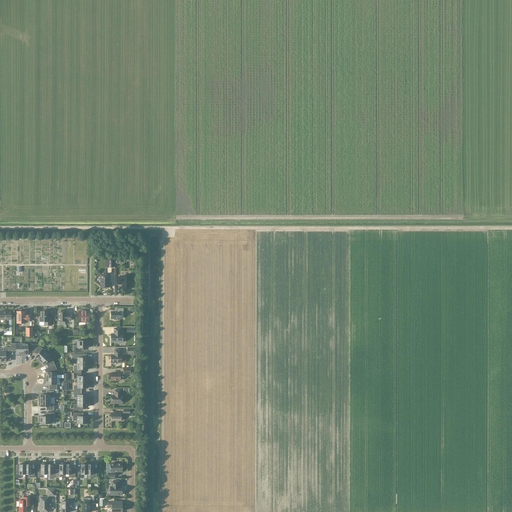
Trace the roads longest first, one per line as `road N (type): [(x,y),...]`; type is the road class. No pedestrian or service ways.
road 1 (track): [(0,227),(511,227)]
road 2 (residential): [(100,448),(99,299)]
